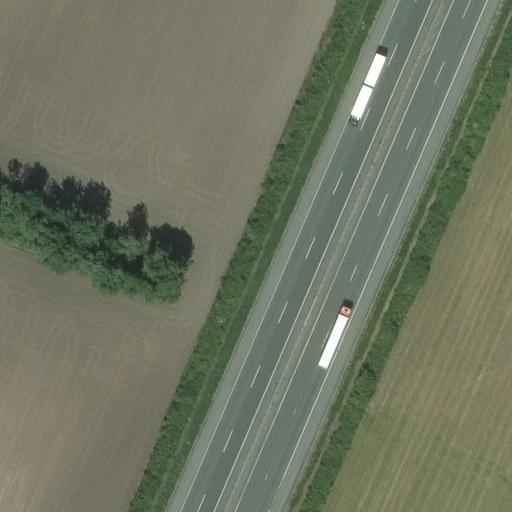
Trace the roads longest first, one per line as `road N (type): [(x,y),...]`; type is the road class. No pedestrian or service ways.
road 1 (motorway): [(250,511),(467,0)]
road 2 (motorway): [(418,0),(202,511)]
